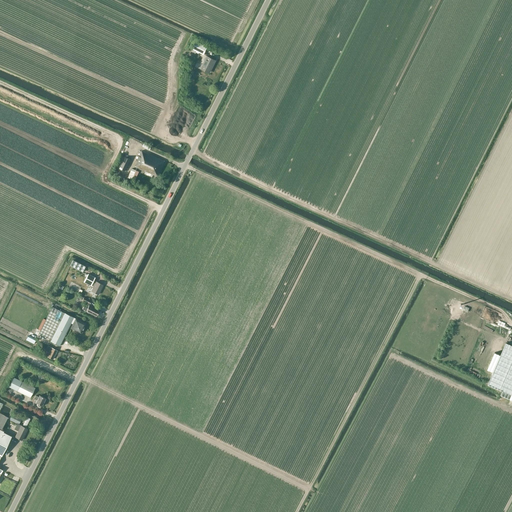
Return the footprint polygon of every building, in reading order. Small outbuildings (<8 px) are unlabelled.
[(196,41),(192,49),(204,55),(207,47),(196,41)] [(207,56),(200,68),(209,73),(213,64),(214,64),(216,60),(207,56)] [(137,162),(135,167),(139,168),(140,169),(145,171),(146,171),(145,174),(152,177),(152,176),(153,175),(157,177),(160,171),(165,161),(142,150),(140,154),(136,162),(137,162)] [(128,164),(129,164),(131,160),(125,157),(119,168),(125,171),(128,164)] [(82,272),(85,266),(73,260),(70,266),(82,272)] [(93,286),(91,291),(98,294),(103,285),(96,281),(95,283),(93,282),(95,277),(88,273),(83,282),(91,285),(93,286)] [(99,310),(89,304),(87,308),(84,307),(83,307),(82,309),(85,310),(86,311),(96,316),(99,310)] [(51,340),(64,313),(52,307),(39,334),(51,340)] [(51,340),(50,341),(59,346),(71,323),(73,324),(71,328),(80,333),(85,323),(70,316),(64,313),(51,340)] [(511,345),(506,342),(500,355),(494,353),(487,369),(493,372),(487,384),(502,391),(500,395),(511,399),(511,345)] [(48,346),(44,355),(53,359),(57,350),(48,346)] [(14,377),(9,387),(30,397),(35,388),(14,377)] [(42,406),(46,398),(39,395),(39,397),(36,395),(34,398),(37,400),(36,403),(38,404),(37,405),(40,407),(41,405),(42,406)] [(0,475),(3,469),(2,469),(0,467),(0,458),(11,436),(0,430),(0,428),(2,429),(8,419),(8,418),(0,413),(0,410),(3,404),(0,402),(0,475)] [(8,419),(17,423),(19,424),(22,418),(11,413),(8,418),(8,419)] [(28,428),(17,423),(14,429),(18,431),(15,437),(22,440),(28,428)]
